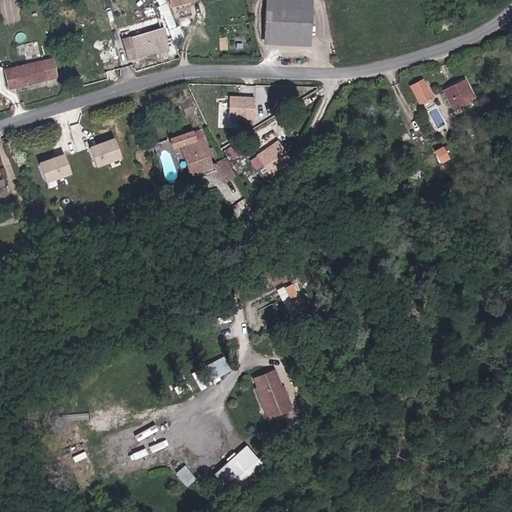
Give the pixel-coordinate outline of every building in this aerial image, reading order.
[(165,0),(168,10),(176,8),(173,0),(165,0)] [(267,0),(264,47),(312,49),(315,1),(284,0),(267,0)] [(176,38),(184,36),(176,8),(168,10),(170,20),(169,20),(176,38)] [(159,45),(172,42),(169,31),(141,39),(147,59),(162,55),(159,45)] [(119,58),(115,41),(108,43),(112,60),(119,58)] [(123,67),(131,65),(124,42),(116,44),(123,67)] [(34,87),(66,79),(61,62),(29,70),(34,87)] [(16,92),(34,87),(29,70),(12,74),(16,92)] [(458,107),(481,94),(471,76),(448,89),(458,107)] [(424,104),(439,95),(429,77),(414,85),(424,104)] [(257,98),(230,97),(229,121),(256,122),(257,98)] [(190,168),(212,162),(203,136),(199,137),(197,130),(170,138),(174,147),(182,145),(190,168)] [(116,139),(91,148),(97,169),(124,161),(116,139)] [(286,159),(289,157),(282,145),(279,147),(286,159)] [(449,175),(464,167),(452,146),(438,154),(449,175)] [(273,168),(284,160),(286,159),(279,147),(262,156),(269,170),(273,168)] [(222,175),(233,170),(226,154),(214,159),(222,175)] [(439,181),(449,175),(438,154),(427,160),(439,181)] [(73,176),(66,156),(40,164),(47,185),(73,176)] [(273,168),(280,181),(290,170),(284,160),(273,168)] [(264,188),(270,184),(262,169),(251,176),(253,181),(246,185),(257,205),(269,196),(264,188)] [(0,203),(12,199),(6,181),(0,182),(0,203)] [(306,308),(311,305),(302,289),(298,291),(294,283),(281,290),(296,317),(308,311),(306,308)] [(374,363),(382,358),(371,342),(363,348),(374,363)] [(288,410),(299,405),(289,386),(286,387),(277,369),(257,379),(259,383),(255,386),(267,408),(281,400),(288,410)] [(267,408),(272,419),(288,410),(281,400),(267,408)] [(265,460),(274,471),(292,454),(284,444),(265,460)] [(227,495),(264,464),(248,445),(211,475),(227,495)] [(178,471),(187,485),(196,479),(187,465),(178,471)]
